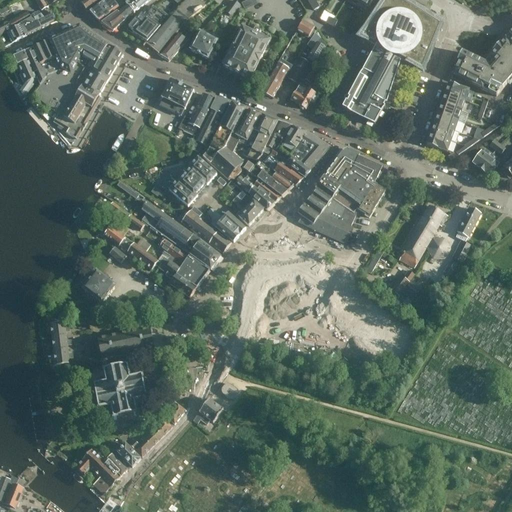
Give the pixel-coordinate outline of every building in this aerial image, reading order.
[(49,0),(43,0),(37,4),(42,12),(52,6),(49,0)] [(84,0),(81,2),(88,12),(104,0),(84,0)] [(120,10),(119,9),(112,0),(104,0),(89,11),(101,24),(120,10)] [(135,12),(151,0),(131,0),(126,4),(128,6),(103,24),(114,32),(135,12)] [(199,0),(186,0),(148,43),(147,44),(149,50),(158,56),(179,32),(184,25),(185,23),(206,6),(199,0)] [(255,0),(252,0),(242,5),(245,11),(257,4),(255,0)] [(348,99),(347,98),(346,98),(346,99),(345,99),(345,100),(347,101),(341,113),(374,129),(384,108),(385,106),(386,106),(400,64),(399,63),(400,61),(430,74),(450,25),(421,7),(408,0),(388,0),(363,39),(375,47),(376,45),(379,46),(372,59),(370,58),(348,99)] [(374,0),(360,0),(356,7),(366,14),(374,0)] [(234,2),(226,14),(232,18),(240,7),(234,2)] [(8,7),(0,11),(0,14),(1,16),(10,11),(8,7)] [(147,43),(148,43),(170,18),(164,13),(164,14),(159,10),(158,11),(154,7),(149,12),(148,11),(143,16),(142,15),(138,20),(137,19),(130,27),(129,27),(127,29),(143,41),(144,39),(148,42),(147,43)] [(27,12),(0,26),(0,36),(6,33),(31,20),(30,18),(27,12)] [(38,13),(33,16),(35,22),(38,22),(41,30),(57,23),(59,21),(56,14),(53,14),(44,19),(38,13)] [(31,20),(6,33),(12,44),(15,43),(36,33),(41,30),(38,22),(35,22),(33,16),(30,18),(31,20)] [(303,22),(297,32),(308,39),(314,28),(303,22)] [(184,25),(179,32),(181,33),(183,35),(188,28),(184,25)] [(42,86),(33,96),(58,115),(77,83),(85,69),(90,71),(92,68),(95,64),(97,65),(100,59),(107,47),(92,37),(82,29),(79,28),(48,43),(61,71),(54,76),(48,82),(46,80),(42,86)] [(223,67),(251,81),(271,40),(271,38),(254,30),(252,31),(251,34),(242,29),(223,67)] [(511,31),(508,34),(509,36),(501,45),(500,44),(492,54),(493,55),(485,64),(462,53),(460,57),(462,59),(460,64),(457,63),(454,69),(456,69),(453,76),(451,79),(456,81),(457,81),(460,83),(462,81),(496,97),(511,79),(511,31)] [(200,34),(191,52),(208,61),(218,43),(200,34)] [(180,36),(178,35),(159,57),(169,62),(187,41),(184,39),(185,37),(181,35),(180,36)] [(320,41),(313,36),(307,45),(314,50),(308,60),(316,64),(325,50),(318,45),(320,41)] [(48,43),(40,46),(51,71),(54,76),(61,71),(48,43)] [(40,46),(33,50),(46,80),(48,82),(54,76),(51,71),(40,46)] [(58,115),(54,122),(68,130),(65,134),(76,140),(101,98),(99,97),(123,56),(109,48),(108,48),(107,47),(100,59),(97,65),(95,64),(92,68),(90,71),(85,69),(77,83),(58,115)] [(33,50),(24,54),(37,80),(42,86),(46,80),(33,50)] [(24,54),(14,58),(22,74),(19,75),(24,85),(19,91),(25,97),(37,80),(24,54)] [(273,73),(261,93),(273,99),(286,77),(292,67),(282,62),(284,58),(282,57),(280,61),(276,67),(274,66),(271,71),(273,73)] [(300,59),(295,68),(288,81),(296,85),(308,63),(300,59)] [(311,70),(304,80),(309,84),(317,74),(311,70)] [(345,88),(351,72),(347,70),(340,86),(345,88)] [(163,100),(160,107),(181,117),(184,110),(185,111),(194,92),(171,81),(162,100),(163,100)] [(305,111),(306,111),(315,96),(308,92),(311,88),(303,83),(291,102),(301,108),(301,110),(303,111),(305,111)] [(445,95),(465,102),(469,92),(449,84),(445,95)] [(333,85),(326,99),(328,100),(333,102),(336,97),(340,89),(333,85)] [(445,95),(441,105),(462,112),(465,102),(445,95)] [(203,96),(190,120),(185,117),(178,130),(196,138),(215,101),(203,96)] [(195,143),(192,151),(197,153),(202,145),(207,147),(228,105),(217,100),(195,143)] [(232,105),(220,128),(232,134),(233,134),(246,110),(232,105)] [(441,105),(438,115),(458,122),(462,112),(441,105)] [(232,134),(225,147),(236,156),(242,144),(248,147),(256,133),(264,117),(246,110),(233,134),(232,134)] [(458,123),(458,122),(438,115),(434,125),(459,134),(463,124),(458,123)] [(252,150),(248,158),(254,161),(257,162),(261,157),(263,152),(278,123),(268,119),(264,117),(256,133),(248,147),(248,148),(251,144),(254,146),(252,150)] [(278,123),(263,152),(268,155),(271,151),(271,150),(272,148),(274,150),(279,153),(280,151),(280,150),(284,143),(288,138),(293,128),(288,126),(279,123),(278,123)] [(431,136),(451,143),(456,145),(459,134),(434,125),(431,136)] [(208,152),(203,158),(229,181),(231,181),(234,181),(241,173),(240,170),(241,167),(244,164),(236,156),(225,147),(232,134),(220,128),(208,152)] [(288,138),(284,143),(290,146),(296,150),(297,150),(308,134),(293,128),(288,138)] [(494,131),(489,130),(481,135),(484,138),(494,131)] [(308,134),(297,150),(301,153),(299,156),(302,159),(299,163),(309,171),(329,148),(308,134)] [(447,153),(451,143),(431,136),(427,146),(447,153)] [(479,141),(474,139),(464,147),(465,148),(468,149),(479,141)] [(495,152),(500,145),(495,141),(490,148),(495,152)] [(506,149),(500,145),(495,152),(501,156),(506,149)] [(468,149),(465,148),(456,154),(458,156),(468,149)] [(272,152),(271,155),(275,159),(280,154),(279,153),(274,150),(273,152),(272,152)] [(481,170),(492,155),(485,150),(482,153),(481,152),(473,164),(481,170)] [(356,218),(359,212),(369,219),(386,192),(376,185),(376,184),(375,184),(379,179),(384,172),(377,169),(378,168),(364,161),(363,162),(358,160),(359,158),(359,157),(347,151),(344,151),(317,189),(318,190),(305,208),(304,208),(298,216),(310,224),(314,226),(312,230),(343,244),(352,227),(356,218)] [(271,155),(263,163),(277,174),(288,183),(293,187),(295,188),(296,187),(303,181),(288,168),(286,167),(280,162),(275,159),(271,155)] [(500,161),(492,155),(481,170),(490,177),(498,165),(497,164),(500,161)] [(504,169),(502,172),(509,180),(511,179),(511,157),(510,160),(511,161),(503,168),(504,169)] [(189,170),(190,171),(206,185),(207,187),(217,176),(199,159),(189,170)] [(310,173),(291,159),(288,164),(286,166),(305,180),(310,173)] [(260,161),(256,166),(261,171),(287,193),(288,192),(293,187),(288,183),(277,174),(263,163),(260,161)] [(247,162),(243,169),(250,174),(255,168),(247,162)] [(255,168),(250,174),(266,186),(281,198),(287,193),(261,171),(256,166),(255,168)] [(206,185),(190,171),(181,182),(196,196),(206,185)] [(237,181),(234,185),(233,185),(236,187),(242,193),(244,191),(266,212),(274,205),(240,178),(237,181)] [(220,179),(217,182),(223,188),(226,184),(220,179)] [(198,197),(196,196),(181,182),(179,181),(170,191),(188,208),(198,197)] [(257,183),(253,188),(274,204),(281,198),(266,186),(263,189),(257,183)] [(242,193),(239,196),(237,197),(238,198),(233,203),(236,207),(240,211),(236,217),(248,228),(263,212),(242,193)] [(271,214),(278,220),(291,205),(284,199),(271,214)] [(145,201),(138,211),(146,216),(142,222),(154,230),(165,215),(145,201)] [(126,222),(130,216),(128,215),(124,212),(113,204),(108,209),(126,222)] [(404,254),(399,262),(414,270),(417,265),(429,244),(431,241),(439,227),(441,228),(448,218),(430,207),(403,254),(404,254)] [(194,208),(191,211),(199,218),(202,215),(194,208)] [(462,242),(453,260),(462,265),(472,247),(466,244),(480,215),(470,209),(455,238),(462,242)] [(233,243),(245,231),(228,215),(224,220),(213,211),(208,213),(213,223),(211,225),(233,243)] [(231,244),(190,213),(185,220),(181,217),(178,221),(182,224),(222,255),(231,244)] [(165,215),(154,230),(210,271),(221,257),(165,215)] [(144,226),(130,216),(126,222),(140,232),(144,226)] [(128,252),(133,245),(134,245),(126,239),(111,228),(105,235),(120,247),(125,251),(125,250),(128,252)] [(142,238),(138,244),(148,251),(151,245),(142,238)] [(151,258),(157,263),(161,266),(164,268),(169,271),(195,290),(196,290),(209,273),(163,239),(160,243),(161,243),(151,258)] [(430,245),(427,250),(433,261),(444,260),(450,250),(444,241),(432,241),(431,241),(429,244),(430,245)] [(128,252),(128,253),(152,271),(156,266),(159,268),(161,266),(157,263),(151,258),(145,254),(134,245),(133,245),(128,252)] [(115,248),(110,255),(121,264),(126,258),(115,248)] [(378,252),(367,271),(372,273),(382,255),(378,252)] [(451,262),(444,274),(449,277),(457,265),(451,262)] [(189,299),(195,290),(169,271),(166,276),(173,281),(170,285),(189,299)] [(400,277),(388,295),(396,301),(415,276),(409,272),(403,280),(400,277)] [(83,291),(102,306),(116,288),(110,284),(112,282),(110,280),(108,282),(97,273),(83,291)] [(412,282),(402,294),(412,301),(421,289),(412,282)] [(53,339),(67,338),(66,334),(70,333),(69,328),(65,328),(65,323),(60,324),(59,321),(52,320),(53,325),(51,325),(53,339)] [(101,339),(105,360),(154,350),(150,329),(101,339)] [(67,342),(67,338),(53,339),(54,352),(68,351),(68,347),(71,346),(71,342),(67,342)] [(68,355),(68,351),(54,352),(56,366),(70,364),(69,360),(73,359),(72,354),(68,355)] [(144,390),(142,378),(130,380),(127,368),(104,373),(106,385),(94,388),(99,411),(104,410),(105,416),(112,415),(113,421),(137,416),(134,404),(147,402),(144,390)] [(104,378),(96,379),(97,386),(105,385),(104,378)] [(221,391),(221,392),(222,393),(222,394),(222,395),(223,395),(229,400),(230,401),(231,401),(232,401),(233,401),(234,401),(235,401),(235,400),(236,400),(238,397),(238,396),(239,396),(239,395),(239,394),(239,393),(238,392),(238,391),(237,391),(231,386),(230,386),(230,385),(229,385),(228,385),(227,385),(226,385),(225,386),(224,386),(224,387),(222,389),(222,390),(221,391)] [(199,414),(193,422),(198,425),(201,421),(207,426),(210,422),(213,424),(223,410),(209,400),(199,414)] [(172,401),(161,414),(166,419),(174,426),(186,412),(174,403),(172,401)] [(139,446),(146,454),(172,429),(162,418),(143,437),(145,440),(139,446)] [(141,459),(146,454),(139,446),(138,447),(134,442),(129,447),(141,459)] [(118,453),(117,454),(130,468),(131,469),(140,460),(126,445),(118,453)] [(127,471),(112,456),(113,455),(109,451),(102,457),(95,450),(93,453),(91,451),(81,462),(82,463),(76,469),(84,477),(90,470),(100,479),(94,486),(103,496),(119,479),(127,471)] [(0,484),(0,502),(2,503),(3,501),(10,481),(2,478),(0,484)] [(15,509),(23,491),(13,486),(10,493),(8,493),(3,504),(15,509)]
